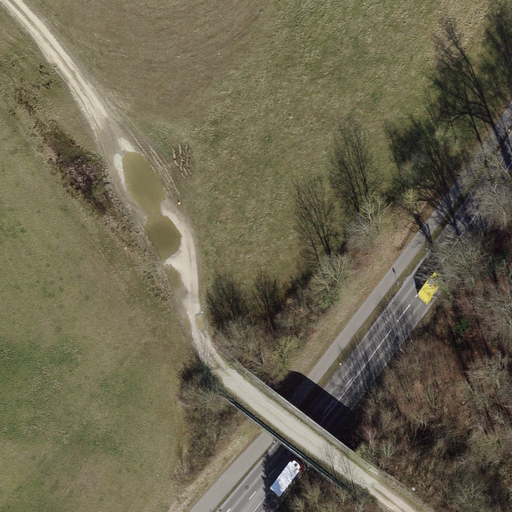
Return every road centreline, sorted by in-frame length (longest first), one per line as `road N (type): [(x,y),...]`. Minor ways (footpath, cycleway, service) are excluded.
road 1 (track): [(0,15),(81,104),(174,228),(197,336),(237,385),(401,511)]
road 2 (tertiary): [(511,168),(252,511)]
